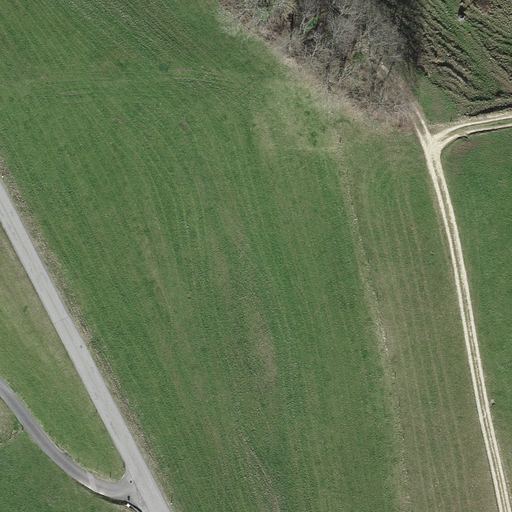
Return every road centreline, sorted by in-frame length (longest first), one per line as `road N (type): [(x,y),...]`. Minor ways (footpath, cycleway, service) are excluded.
road 1 (track): [(505,511),(428,148)]
road 2 (tertiary): [(159,511),(0,200)]
road 3 (track): [(0,384),(79,464),(124,490),(150,494)]
road 4 (track): [(334,0),(408,104),(428,148)]
